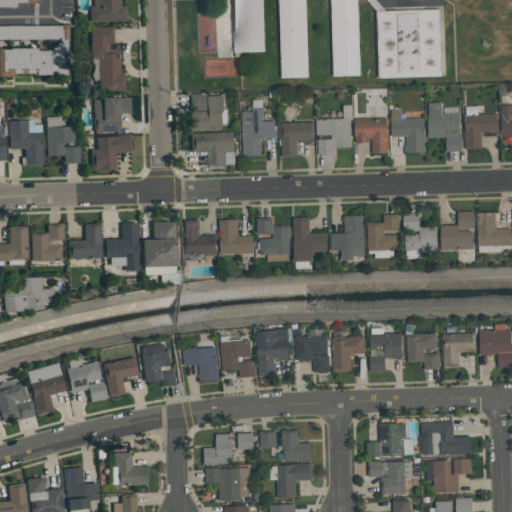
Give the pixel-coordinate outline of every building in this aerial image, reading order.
[(89,22),(126,21),(126,5),(120,6),(119,0),(92,0),(92,7),(89,7),(89,22)] [(264,52),(262,0),(232,0),(233,52),(264,52)] [(308,77),(305,0),(278,0),(281,78),(308,77)] [(330,0),(333,76),(362,75),(360,10),(372,10),(371,0),(330,0)] [(441,76),(439,9),(376,11),(378,78),(441,76)] [(0,75),(67,76),(67,26),(0,25),(0,75)] [(112,26),(90,27),(90,58),(97,58),(98,91),(124,91),(123,72),(120,72),(119,46),(113,46),(112,26)] [(190,130),(226,129),(225,109),(223,109),(223,94),(189,95),(190,130)] [(94,132),(119,132),(118,113),(129,113),(129,97),(93,98),(94,132)] [(460,151),(460,107),(442,107),(442,102),(428,103),(428,138),(445,138),(446,151),(460,151)] [(481,149),(481,133),(497,132),(496,113),(477,113),(477,106),(464,107),(465,149),(481,149)] [(242,156),(261,156),(260,138),(275,138),(274,121),(263,121),(263,109),(241,110),(242,156)] [(424,118),(401,118),(400,110),(390,110),(391,137),(406,136),(406,153),(425,152),(424,118)] [(46,156),(62,156),(63,163),(77,163),(76,126),(60,127),(60,117),(45,117),(46,156)] [(354,119),(354,143),(371,142),(371,153),(388,153),(387,117),(354,119)] [(316,137),(318,137),(318,155),(334,155),(334,147),(351,147),(351,118),(316,118),(316,137)] [(42,165),(41,121),(7,121),(8,149),(22,149),(22,165),(42,165)] [(280,123),(281,157),(297,156),(297,141),(312,140),(311,122),(280,123)] [(207,167),(225,167),(225,152),(234,152),(233,132),(189,133),(190,152),(207,152),(207,167)] [(115,170),(114,152),(130,152),(130,136),(96,137),(96,149),(89,149),(90,170),(115,170)] [(473,211),(457,211),(458,225),(440,225),(441,250),(474,249),(473,211)] [(495,212),(477,213),(478,252),(503,251),(503,245),(511,245),(511,229),(495,229),(495,212)] [(436,226),(420,227),(419,213),(403,213),(403,233),(405,233),(406,259),(422,258),(422,251),(437,251),(436,226)] [(368,251),(375,251),(375,258),(397,257),(396,235),(384,235),(384,230),(400,230),(400,214),(383,214),(383,223),(367,223),(368,251)] [(363,215),(344,216),(344,233),(331,233),(331,251),(342,250),(342,261),(354,260),(354,256),(364,256),(363,215)] [(294,261),(313,261),(313,251),(327,251),(326,233),(309,233),(309,218),(293,218),(294,261)] [(220,254),(253,253),(253,235),(238,236),(238,219),(219,220),(220,254)] [(260,254),(290,254),(289,227),(273,227),(273,219),(256,220),(257,236),(259,236),(260,254)] [(183,220),(183,254),(216,254),(216,235),(199,236),(199,220),(183,220)] [(103,239),(104,257),(123,256),(124,271),(137,271),(136,222),(119,223),(119,238),(103,239)] [(140,240),(141,274),(174,273),(173,222),(150,223),(151,239),(140,240)] [(67,259),(100,258),(99,223),(83,224),(83,240),(67,241),(67,259)] [(30,262),(62,261),(62,225),(46,225),(46,235),(30,235),(30,262)] [(25,228),(8,228),(8,244),(0,243),(0,263),(26,263),(25,228)] [(122,266),(123,257),(109,257),(108,266),(122,266)] [(17,277),(17,296),(2,296),(2,311),(41,310),(41,303),(52,303),(52,288),(40,289),(40,277),(17,277)] [(479,330),(479,355),(497,355),(497,368),(511,367),(511,324),(494,324),(494,330),(479,330)] [(290,358),(289,329),(256,331),(258,376),(275,375),(274,358),(290,358)] [(333,372),(351,371),(351,353),(365,353),(365,336),(343,336),(343,333),(332,333),(333,372)] [(402,357),(402,333),(370,334),(370,372),(385,371),(385,358),(402,357)] [(436,333),(407,334),(407,362),(424,362),(424,369),(439,369),(439,351),(436,351),(436,333)] [(474,351),(474,333),(442,334),(443,368),(459,368),(459,352),(474,351)] [(313,373),(329,372),(328,335),(295,336),(296,360),(313,360),(313,373)] [(252,340),(220,341),(221,371),(239,370),(239,377),(253,377),(252,340)] [(143,382),(159,379),(157,367),(171,365),(169,349),(162,350),(161,343),(138,347),(143,382)] [(219,380),(214,345),(182,350),(184,366),(197,364),(200,383),(219,380)] [(136,375),(132,357),(100,364),(108,397),(123,394),(120,379),(136,375)] [(96,362),(78,365),(77,358),(63,361),(69,392),(86,390),(85,382),(99,380),(96,362)] [(35,415),(52,411),(48,395),(63,391),(56,364),(24,371),(35,415)] [(161,387),(177,385),(174,371),(159,373),(161,387)] [(30,415),(21,377),(0,381),(0,421),(0,423),(30,415)] [(85,385),(89,402),(105,399),(101,382),(85,385)] [(452,436),(452,422),(421,423),(422,455),(469,454),(468,436),(452,436)] [(378,424),(379,442),(366,442),(366,456),(411,455),(411,439),(405,439),(405,423),(378,424)] [(311,460),(310,443),(298,443),(297,431),(279,431),(259,431),(260,447),(280,447),(281,460),(311,460)] [(237,449),(253,449),(253,433),(237,433),(237,449)] [(231,464),(230,434),(215,434),(215,447),(203,448),(203,464),(231,464)] [(148,484),(147,466),(130,467),(130,452),(112,453),(112,485),(148,484)] [(470,459),(452,459),(452,474),(470,474),(470,459)] [(368,477),(381,477),(381,494),(405,494),(404,477),(412,476),(412,461),(368,462),(368,477)] [(457,492),(457,474),(450,474),(450,461),(425,461),(425,479),(433,479),(433,492),(457,492)] [(311,480),(311,464),(269,465),(270,480),(276,480),(276,498),(296,497),(295,480),(311,480)] [(66,511),(87,509),(87,501),(98,500),(96,482),(82,484),(81,467),(62,469),(66,511)] [(249,467),(204,468),(205,483),(218,483),(218,500),(250,499),(249,467)] [(27,478),(29,511),(62,511),(61,489),(43,490),(42,478),(27,478)] [(0,511),(25,511),(24,484),(7,485),(8,502),(0,502),(0,511)] [(111,511),(140,511),(140,507),(135,507),(135,494),(119,495),(119,503),(112,503),(111,511)] [(429,511),(471,511),(471,498),(453,498),(453,501),(429,501),(429,511)] [(408,511),(409,500),(392,500),(392,511),(408,511)]
